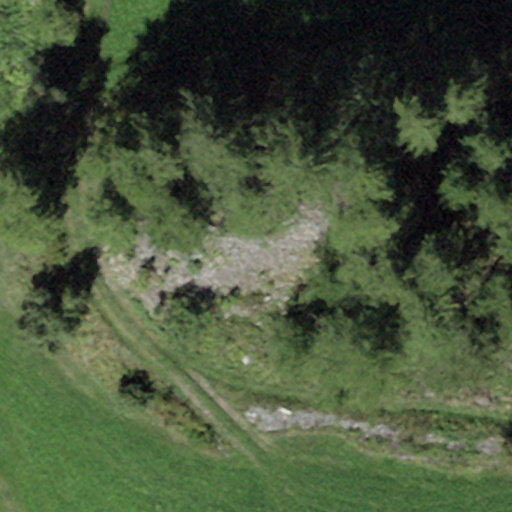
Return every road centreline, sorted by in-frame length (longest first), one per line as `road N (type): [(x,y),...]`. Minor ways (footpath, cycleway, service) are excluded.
road 1 (track): [(127,321),(74,169),(93,0)]
road 2 (track): [(248,462),(127,321)]
